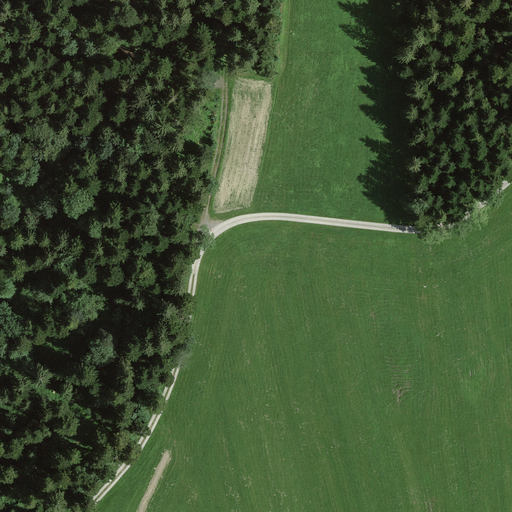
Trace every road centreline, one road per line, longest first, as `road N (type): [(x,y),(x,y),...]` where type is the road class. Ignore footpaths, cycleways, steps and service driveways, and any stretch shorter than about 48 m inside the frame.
road 1 (track): [(205,241),(251,217),(432,228),(457,221),(511,178)]
road 2 (track): [(84,511),(150,428),(181,348),(205,241)]
